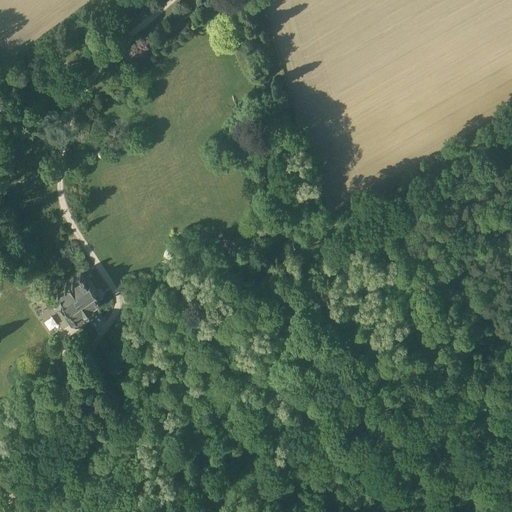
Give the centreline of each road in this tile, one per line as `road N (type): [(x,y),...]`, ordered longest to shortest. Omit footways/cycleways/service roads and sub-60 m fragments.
road 1 (track): [(171,0),(82,88),(65,134),(63,207),(120,302),(42,425),(0,463)]
road 2 (track): [(321,239),(90,475),(54,500),(0,491)]
road 3 (track): [(511,129),(378,204)]
